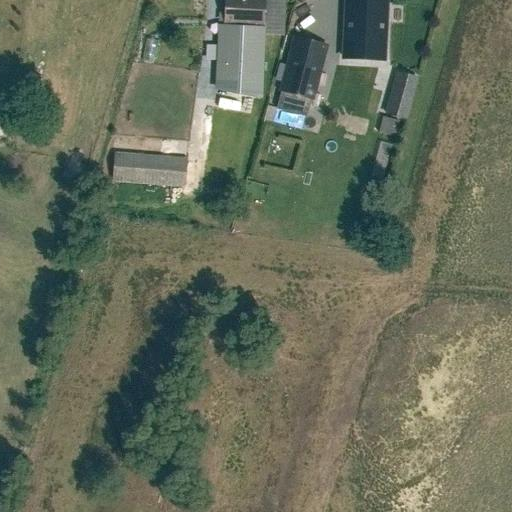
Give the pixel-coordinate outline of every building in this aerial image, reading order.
[(261,52),(263,0),(225,0),(224,39),(239,40),(239,46),(226,46),(226,65),(224,65),(219,91),(252,97),(258,66),(256,66),(256,52),(261,52)] [(385,0),(382,0),(382,2),(367,1),(367,0),(345,0),(345,12),(343,59),(364,60),(364,57),(380,57),(380,60),(383,61),(385,0)] [(310,117),(314,101),(328,46),(294,37),(275,108),(310,117)] [(411,98),(392,93),(386,114),(406,119),(411,98)] [(397,122),(380,117),(375,133),(392,138),(397,122)] [(113,182),(184,187),(185,176),(186,158),(115,153),(113,182)]
